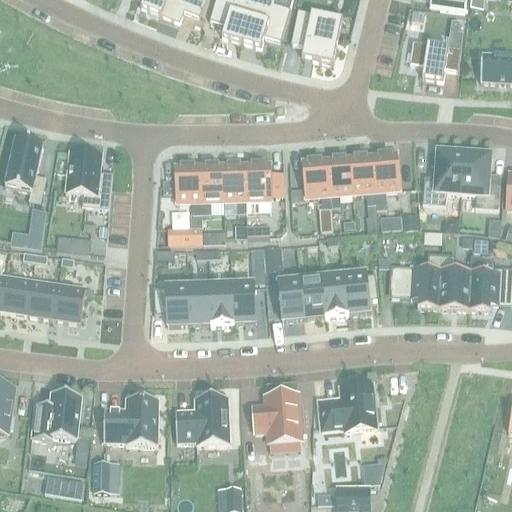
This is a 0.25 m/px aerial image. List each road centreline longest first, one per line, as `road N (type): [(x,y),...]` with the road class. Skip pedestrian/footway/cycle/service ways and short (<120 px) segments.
road 1 (residential): [(511,351),(133,370)]
road 2 (residential): [(40,0),(153,50),(348,116)]
road 3 (residential): [(144,135),(133,370)]
road 4 (residential): [(144,135),(312,130),(348,116)]
road 5 (residential): [(348,116),(385,131),(511,137)]
road 6 (residential): [(0,107),(144,135)]
road 7 (residential): [(133,370),(0,358)]
road 8 (residential): [(379,0),(348,116)]
